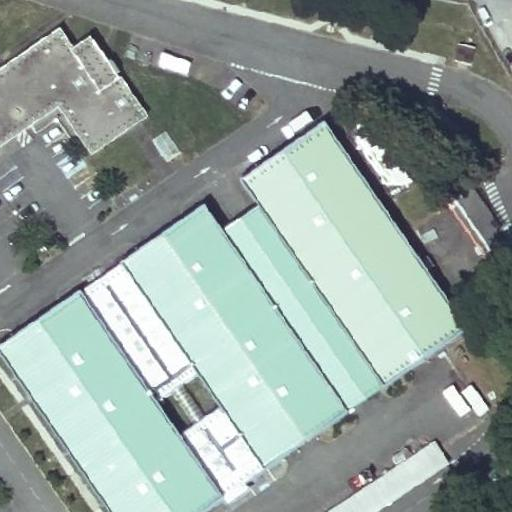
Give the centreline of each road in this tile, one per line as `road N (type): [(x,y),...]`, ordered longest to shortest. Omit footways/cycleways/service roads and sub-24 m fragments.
road 1 (unknown): [(0,306),(133,223),(353,61)]
road 2 (unclassified): [(253,511),(449,378)]
road 3 (unknown): [(511,416),(410,511)]
